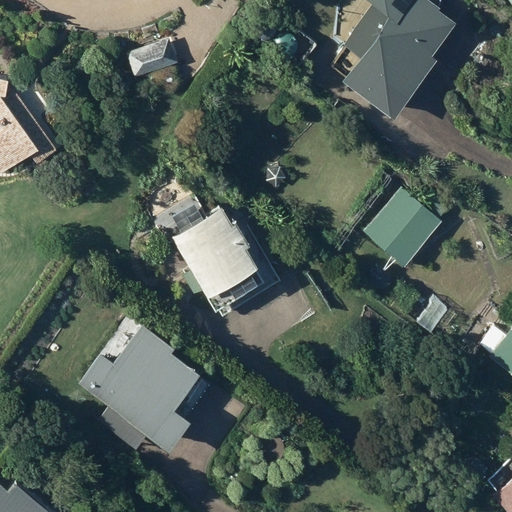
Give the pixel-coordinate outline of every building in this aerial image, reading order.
[(392,123),(442,53),(436,48),(458,17),(433,0),(377,0),(392,10),(338,85),(392,123)] [(202,38),(182,18),(169,30),(188,52),(202,38)] [(0,164),(2,167),(29,147),(35,157),(53,146),(35,121),(24,127),(3,97),(7,74),(0,73),(0,164)] [(402,179),(364,225),(404,257),(441,211),(402,179)] [(216,204),(168,235),(205,291),(253,260),(249,254),(216,204)] [(209,361),(147,316),(118,356),(98,345),(77,384),(106,400),(94,421),(141,448),(152,428),(183,445),(202,409),(186,401),(209,361)] [(479,344),(511,366),(511,318),(503,332),(492,325),(479,344)] [(511,465),(491,485),(511,507),(511,465)] [(0,511),(55,511),(57,510),(13,475),(5,485),(0,481),(0,511)]
